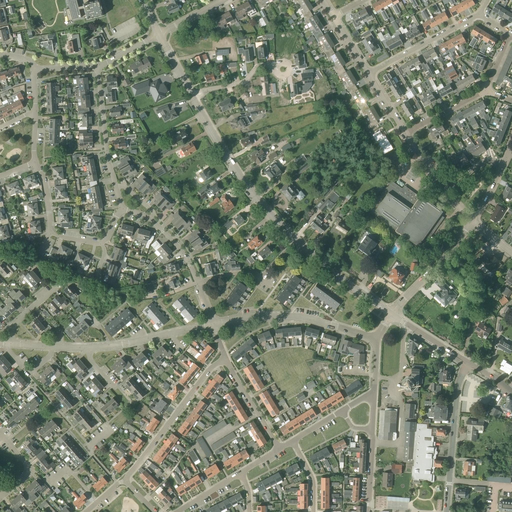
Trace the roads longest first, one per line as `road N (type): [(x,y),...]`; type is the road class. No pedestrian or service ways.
road 1 (tertiary): [(390,314),(263,207),(191,95)]
road 2 (residential): [(376,339),(293,316),(212,324)]
road 3 (residential): [(124,480),(224,359)]
road 4 (residential): [(390,314),(473,219)]
road 5 (residential): [(212,324),(89,347)]
road 6 (residential): [(116,188),(97,66)]
road 7 (residential): [(368,74),(476,15)]
